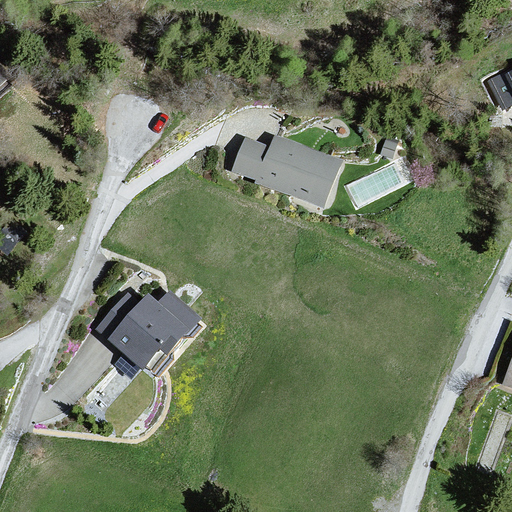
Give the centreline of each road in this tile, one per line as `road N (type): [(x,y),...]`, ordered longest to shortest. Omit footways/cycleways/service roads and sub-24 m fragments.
road 1 (residential): [(0,481),(109,202),(130,126)]
road 2 (residential): [(400,511),(511,257)]
